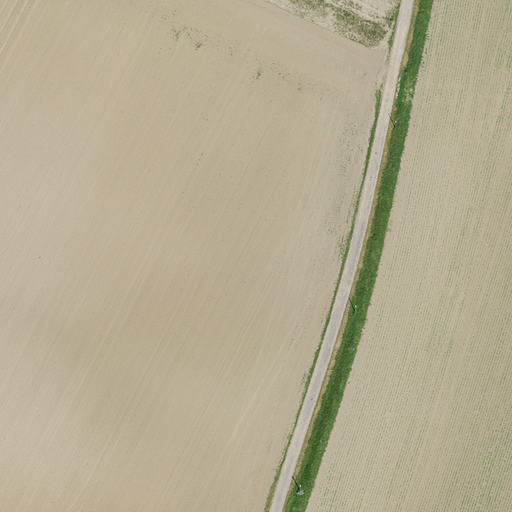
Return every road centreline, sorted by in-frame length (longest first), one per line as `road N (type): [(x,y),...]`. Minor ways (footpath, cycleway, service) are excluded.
road 1 (track): [(277,511),(360,232),(409,0)]
road 2 (track): [(393,77),(232,0)]
